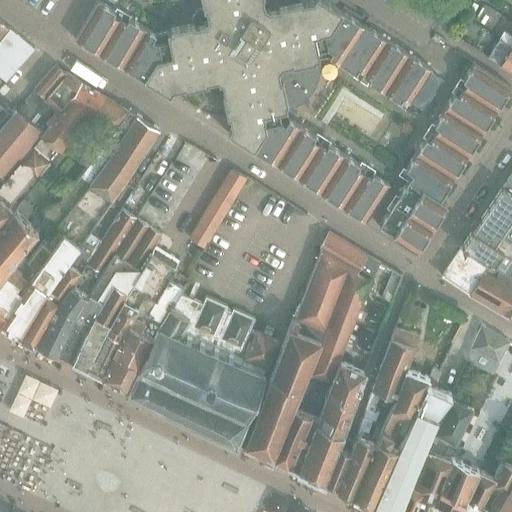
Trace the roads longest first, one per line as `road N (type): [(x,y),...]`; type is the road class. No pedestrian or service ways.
road 1 (residential): [(425,271),(53,39)]
road 2 (residential): [(511,132),(425,271)]
